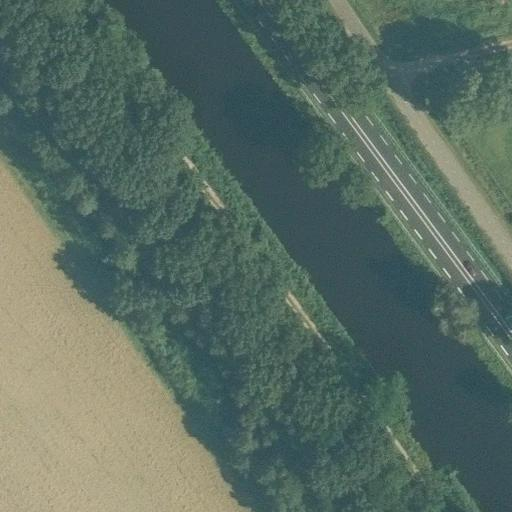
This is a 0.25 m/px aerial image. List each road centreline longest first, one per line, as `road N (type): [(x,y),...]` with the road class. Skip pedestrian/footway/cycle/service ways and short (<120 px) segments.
road 1 (track): [(21,0),(395,511)]
road 2 (primary): [(511,336),(261,0)]
road 3 (unclassified): [(511,258),(328,0)]
road 4 (track): [(511,54),(389,93)]
